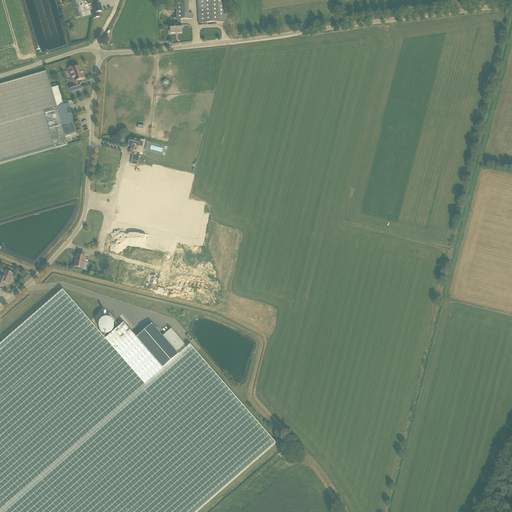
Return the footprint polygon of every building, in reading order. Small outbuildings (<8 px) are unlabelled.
[(95,13),(92,14),(94,19),(100,17),(99,13),(102,12),(100,4),(97,5),(96,2),(97,2),(96,0),(88,0),(87,1),(88,5),(92,4),(93,6),(95,13)] [(197,0),(199,24),(224,23),(223,0),(197,0)] [(76,19),(80,17),(76,4),(72,5),(76,19)] [(180,20),(178,20),(178,25),(170,25),(170,33),(176,33),(176,32),(177,32),(177,33),(181,32),(181,25),(180,20)] [(73,67),(68,69),(71,79),(73,83),(74,83),(75,85),(69,87),(71,92),(81,89),(79,84),(78,84),(77,81),(84,79),(83,74),(82,72),(81,73),(79,67),(74,69),(73,67)] [(0,164),(67,145),(65,137),(77,133),(68,101),(63,103),(58,87),(51,89),(46,72),(0,85),(0,164)] [(136,155),(136,153),(139,141),(137,141),(137,140),(133,139),(130,139),(128,146),(131,147),(129,153),(132,154),(136,155)] [(130,164),(136,165),(139,154),(136,153),(136,155),(132,154),(130,164)] [(136,197),(134,208),(159,214),(156,227),(193,236),(207,179),(170,170),(168,175),(143,169),(141,180),(162,185),(161,189),(159,189),(157,197),(159,198),(157,202),(136,197)] [(161,265),(165,247),(112,235),(108,253),(161,265)] [(77,255),(74,267),(83,269),(86,270),(87,263),(84,263),(86,258),(83,257),(77,256),(77,255)] [(124,262),(120,280),(147,286),(151,270),(130,265),(130,263),(124,262)] [(2,277),(0,276),(0,286),(3,288),(5,283),(9,285),(11,281),(10,280),(13,274),(5,271),(2,277)] [(171,329),(162,337),(151,325),(136,338),(123,324),(105,339),(62,290),(0,344),(0,511),(196,511),(273,446),(275,444),(190,345),(187,347),(171,329)]
